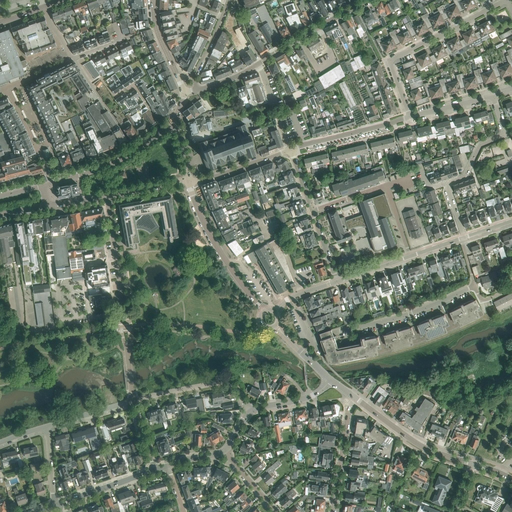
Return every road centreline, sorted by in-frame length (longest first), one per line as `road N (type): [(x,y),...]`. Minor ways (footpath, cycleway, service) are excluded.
road 1 (residential): [(410,116),(389,59),(506,0)]
road 2 (unclassified): [(410,256),(386,186),(312,211)]
road 3 (tertiary): [(262,310),(218,250),(188,181)]
road 4 (residential): [(126,341),(106,195)]
road 5 (unclassified): [(176,125),(100,168),(43,184)]
road 6 (tertiary): [(475,464),(416,443),(355,397)]
road 7 (residential): [(133,400),(223,381),(248,409)]
road 8 (residential): [(259,64),(371,0)]
road 9 (unclassified): [(291,149),(410,116)]
road 10 (residential): [(446,184),(460,180),(481,145),(504,132),(491,95)]
